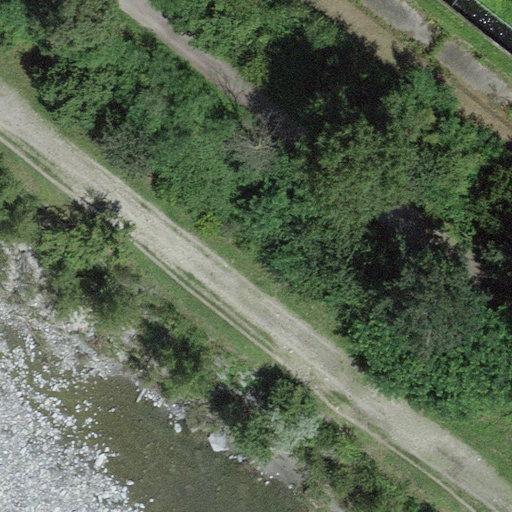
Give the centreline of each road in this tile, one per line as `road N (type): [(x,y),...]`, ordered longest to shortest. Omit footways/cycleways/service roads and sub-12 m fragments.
road 1 (track): [(511,502),(0,114)]
road 2 (track): [(127,0),(511,298)]
